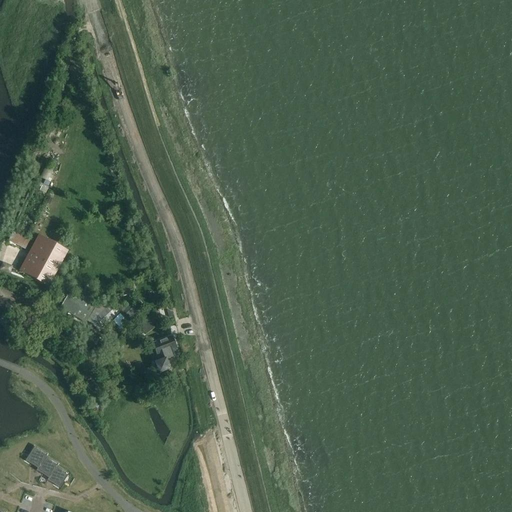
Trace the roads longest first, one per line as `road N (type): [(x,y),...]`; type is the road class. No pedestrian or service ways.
road 1 (tertiary): [(244,511),(181,259),(86,0)]
road 2 (track): [(96,21),(72,46),(0,247)]
